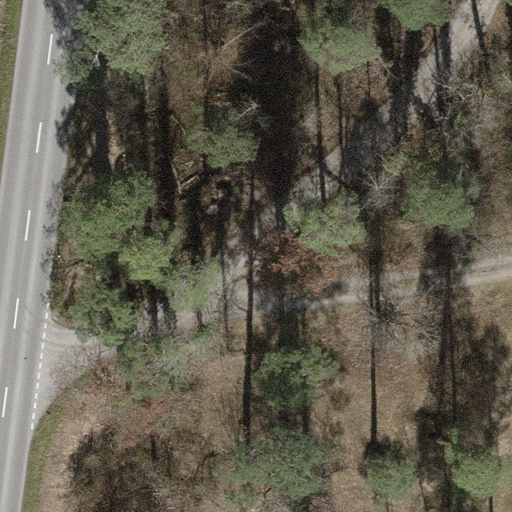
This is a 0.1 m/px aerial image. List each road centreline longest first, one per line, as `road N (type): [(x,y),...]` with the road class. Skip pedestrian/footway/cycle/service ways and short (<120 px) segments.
road 1 (tertiary): [(0,453),(58,0)]
road 2 (track): [(481,0),(439,75),(207,289)]
road 3 (track): [(207,289),(279,296),(511,264)]
road 4 (track): [(207,289),(105,346),(0,363)]
